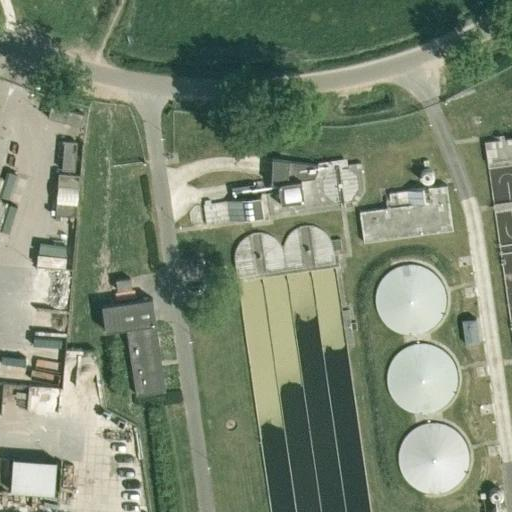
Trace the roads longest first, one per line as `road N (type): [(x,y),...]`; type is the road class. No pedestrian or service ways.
road 1 (residential): [(13,44),(126,81),(266,88),(409,62),(511,15)]
road 2 (unknown): [(0,424),(62,439),(90,455),(99,511)]
